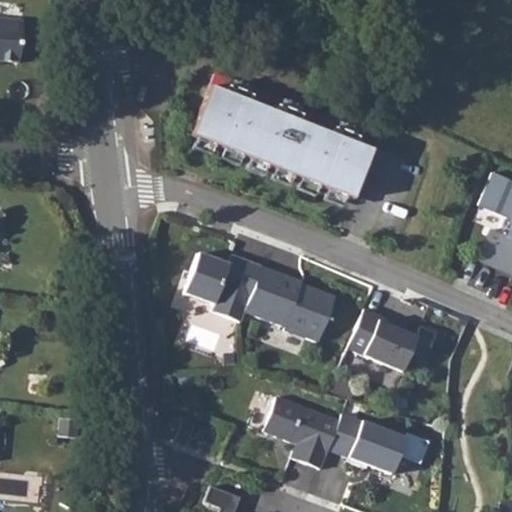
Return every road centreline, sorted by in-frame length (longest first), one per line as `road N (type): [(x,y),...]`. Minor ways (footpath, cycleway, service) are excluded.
road 1 (residential): [(113,197),(153,187),(511,328)]
road 2 (tertiary): [(135,511),(113,197)]
road 3 (tertiary): [(107,169),(93,0)]
